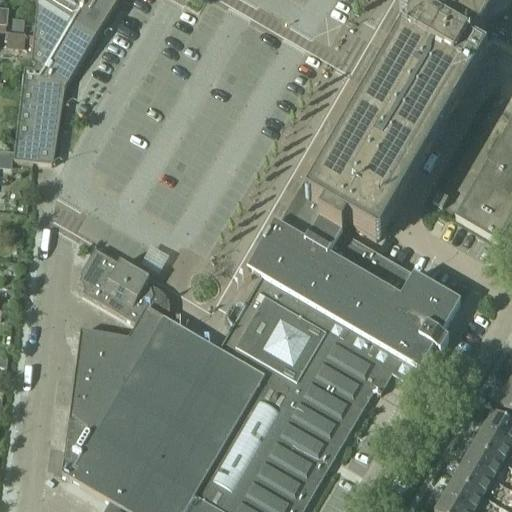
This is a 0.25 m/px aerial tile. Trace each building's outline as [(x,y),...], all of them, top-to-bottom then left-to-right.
[(24,74),(23,81),(14,163),(14,164),(14,165),(15,166),(16,166),(50,170),(51,170),(52,169),(52,168),(53,168),(65,92),(122,0),(41,0),(38,6),(38,7),(31,67),(32,68),(35,70),(32,74),(25,73),(24,74)] [(408,33),(308,206),(309,206),(324,216),(319,225),(342,238),(347,229),(376,246),(466,91),(489,51),(491,47),(511,10),(511,0),(408,0),(408,3),(400,15),(406,18),(400,29),(408,33)] [(511,10),(491,47),(511,59),(511,10)] [(25,24),(13,23),(12,35),(24,37),(25,24)] [(8,54),(22,56),(23,38),(10,37),(8,54)] [(511,127),(456,223),(456,224),(498,249),(511,224),(511,127)] [(13,158),(1,157),(0,164),(0,170),(11,172),(13,158)] [(442,212),(448,201),(437,195),(432,206),(434,207),(440,211),(442,212)] [(305,511),(330,470),(334,464),(367,406),(373,396),(379,399),(380,398),(381,397),(385,391),(385,390),(389,383),(389,382),(390,382),(392,378),(388,376),(390,373),(390,372),(391,372),(391,371),(392,369),(395,365),(395,364),(396,363),(396,362),(404,367),(406,368),(407,369),(412,371),(412,372),(413,372),(414,373),(419,376),(432,355),(432,354),(433,353),(435,354),(436,355),(440,357),(448,343),(442,340),(461,307),(341,238),(342,238),(319,225),(324,216),(309,206),(291,237),(290,238),(288,237),(275,229),(248,276),(261,283),(243,313),(242,313),(240,312),(238,312),(236,312),(235,313),(233,313),(232,314),(230,316),(229,317),(229,319),(228,320),(228,322),(228,324),(228,325),(229,327),(230,329),(231,330),(233,331),(218,356),(166,325),(146,314),(136,331),(135,333),(128,344),(80,336),(76,366),(76,367),(71,408),(70,413),(62,476),(62,480),(109,507),(105,511),(305,511)] [(82,298),(126,325),(136,331),(146,314),(153,302),(150,293),(145,291),(149,284),(120,267),(118,269),(94,255),(80,280),(81,283),(79,286),(82,289),(84,296),(82,298)] [(511,394),(507,392),(496,409),(511,418),(511,394)] [(483,433),(511,452),(511,450),(511,428),(492,417),(483,433)] [(473,449),(502,467),(511,452),(483,433),(473,449)] [(473,449),(462,468),(492,485),(502,467),(473,449)] [(453,485),(482,502),(492,485),(462,468),(453,485)] [(443,501),(461,511),(476,511),(482,502),(453,485),(443,501)] [(436,511),(461,511),(443,501),(436,511)]
